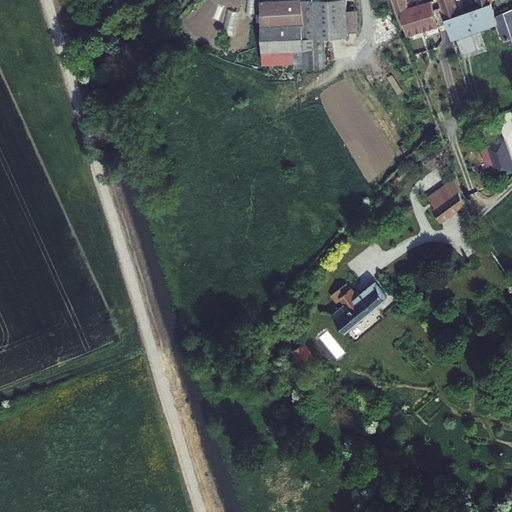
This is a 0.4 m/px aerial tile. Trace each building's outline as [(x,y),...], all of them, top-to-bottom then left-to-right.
[(253,0),(254,52),(256,66),(288,64),(290,71),(319,66),(314,39),(338,36),(338,33),(350,32),(350,9),(337,10),(336,0),(300,0),(265,3),(265,0),(253,0)] [(392,0),(397,12),(399,12),(407,34),(438,24),(429,0),(408,8),(404,0),(392,0)] [(443,0),(449,15),(464,10),(460,0),(443,0)] [(493,0),(490,1),(449,15),(456,35),(504,18),(496,0),(493,0)] [(488,25),(478,29),(481,39),(492,35),(488,25)] [(511,164),(503,138),(480,145),(490,177),(511,170),(511,164)] [(455,178),(427,195),(437,211),(458,198),(464,203),(455,178)] [(332,306),(318,319),(329,333),(372,299),(359,284),(342,298),(330,286),(315,299),(321,307),(329,302),(332,306)] [(293,347),(301,364),(316,357),(308,340),(293,347)] [(288,347),(275,355),(284,369),(296,361),(288,347)]
